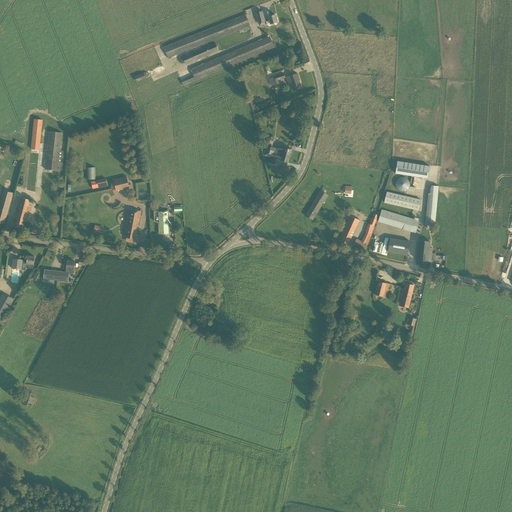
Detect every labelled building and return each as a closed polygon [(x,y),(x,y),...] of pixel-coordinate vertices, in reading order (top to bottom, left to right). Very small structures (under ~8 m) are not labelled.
[(271,25),(270,24),(277,22),(277,21),(277,19),(276,18),(275,15),(268,16),(268,17),(264,18),(262,11),(256,13),(258,22),(264,21),(265,22),(266,21),(267,25),(269,26),(271,25)] [(251,28),(250,25),(245,14),(164,47),(168,58),(239,30),(240,33),(251,28)] [(194,76),(182,81),(181,81),(183,85),(274,47),(269,36),(191,69),(194,76)] [(216,43),(193,52),(182,57),(186,64),(219,50),(216,43)] [(134,76),(136,81),(146,77),(144,72),(134,76)] [(284,73),(272,77),(269,78),(271,86),(279,83),(278,80),(285,78),(284,73)] [(289,76),(291,83),(294,90),(301,88),(300,83),(299,83),(298,81),(299,81),(296,74),(289,76)] [(41,150),(43,119),(34,118),(32,149),(41,150)] [(45,169),(58,170),(62,171),(64,152),(60,152),(62,133),(49,131),(45,169)] [(265,139),(266,140),(265,145),(267,146),(266,150),(273,152),(275,148),(272,147),(272,144),(274,138),(268,136),(266,135),(265,139)] [(279,146),(278,149),(276,153),(282,155),(282,153),(290,155),(292,150),(279,146)] [(288,162),(290,155),(282,153),(282,155),(276,153),(273,152),(266,150),(264,155),(269,156),(267,162),(275,164),(277,159),(280,160),(288,162)] [(429,166),(397,161),(395,173),(427,178),(429,166)] [(114,180),(114,182),(116,189),(116,190),(129,187),(127,176),(114,180)] [(394,187),(406,192),(411,182),(400,176),(394,187)] [(106,178),(97,180),(99,188),(108,186),(106,178)] [(428,194),(425,225),(434,226),(438,186),(431,185),(430,194),(428,194)] [(328,195),(321,190),(305,215),(312,220),(328,195)] [(0,222),(4,224),(13,193),(4,191),(0,206),(0,222)] [(387,192),(385,198),(384,202),(418,210),(420,200),(387,192)] [(20,203),(14,227),(22,229),(24,222),(26,223),(28,219),(29,211),(31,206),(29,206),(31,200),(21,197),(20,203)] [(130,209),(128,209),(127,217),(129,217),(127,227),(125,238),(135,239),(135,235),(136,235),(137,230),(136,230),(136,227),(138,227),(138,222),(139,222),(141,211),(130,209)] [(415,232),(419,221),(382,210),(378,221),(415,232)] [(158,212),(159,234),(168,233),(167,212),(158,212)] [(339,241),(348,245),(357,224),(358,225),(360,220),(350,215),(339,241)] [(390,238),(388,252),(407,255),(410,241),(390,238)] [(364,250),(367,244),(362,241),(356,239),(353,245),(364,250)] [(419,240),(417,251),(432,253),(432,248),(430,248),(430,242),(419,240)] [(375,249),(374,252),(385,255),(387,248),(381,246),(382,243),(375,241),(373,249),(375,249)] [(417,259),(431,261),(432,253),(417,251),(417,259)] [(12,268),(21,269),(26,270),(26,267),(33,268),(35,257),(27,256),(27,260),(22,260),(22,259),(13,258),(12,268)] [(75,261),(67,261),(66,268),(65,272),(44,269),(43,279),(68,282),(69,272),(69,268),(74,269),(74,268),(76,268),(78,267),(78,266),(77,264),(74,264),(75,261)] [(382,297),(386,283),(379,281),(375,295),(382,297)] [(400,288),(397,300),(401,301),(400,306),(408,308),(414,285),(405,283),(404,289),(400,288)] [(3,293),(0,297),(0,322),(5,315),(7,316),(10,310),(8,308),(14,299),(3,293)] [(26,391),(23,404),(27,405),(28,402),(32,403),(33,397),(31,396),(32,393),(26,391)]
